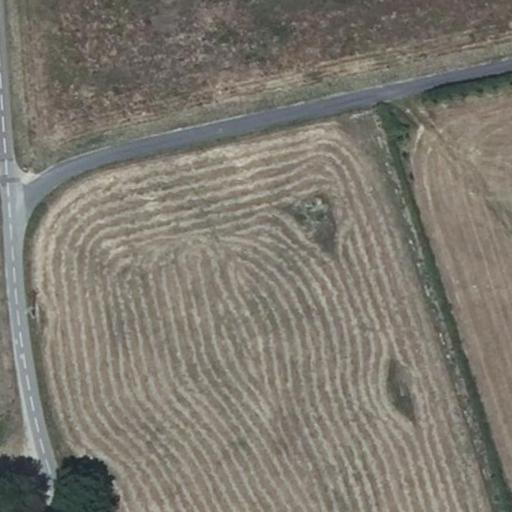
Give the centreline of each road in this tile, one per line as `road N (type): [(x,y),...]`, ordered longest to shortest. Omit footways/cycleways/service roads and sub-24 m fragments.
road 1 (residential): [(511,69),(144,150),(69,174),(15,207)]
road 2 (unclassified): [(15,207),(27,384),(65,511)]
road 3 (unclassified): [(1,0),(15,207)]
